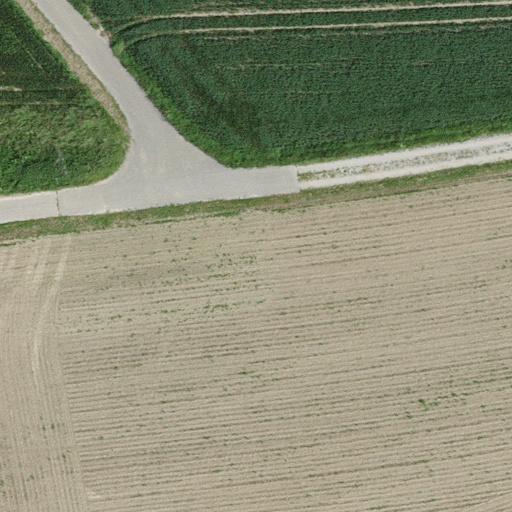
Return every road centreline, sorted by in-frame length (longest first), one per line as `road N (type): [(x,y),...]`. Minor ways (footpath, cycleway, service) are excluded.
road 1 (track): [(0,210),(299,180),(511,147)]
road 2 (track): [(174,191),(151,123),(50,0)]
